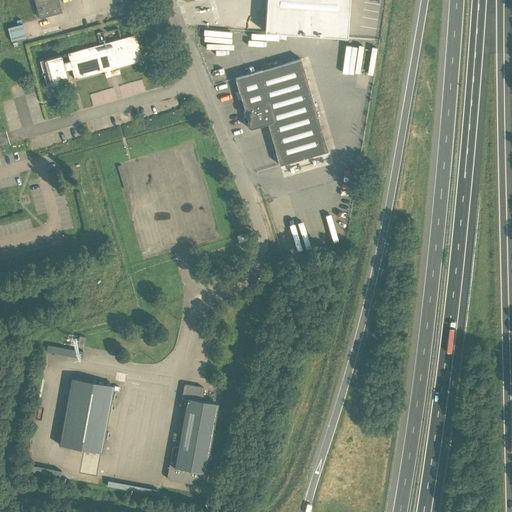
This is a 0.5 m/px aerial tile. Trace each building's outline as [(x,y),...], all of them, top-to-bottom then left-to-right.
[(34,0),(40,18),(53,15),(62,12),(59,0),(34,0)] [(23,23),(8,28),(12,41),(26,37),(23,23)] [(119,67),(133,63),(143,60),(136,34),(112,41),(112,42),(69,54),(70,60),(63,62),(61,56),(41,61),(47,86),(69,80),(66,69),(72,67),(75,79),(104,71),(106,77),(121,73),(119,67)] [(280,165),(289,162),(328,151),(301,58),(235,78),(245,109),(243,112),(245,116),(243,118),(245,122),(247,123),(248,127),(250,129),(268,124),(280,165)] [(278,228),(283,253),(323,244),(323,243),(331,241),(326,219),(309,222),(309,221),(278,228)] [(248,240),(246,233),(237,236),(239,242),(248,240)] [(102,452),(114,386),(71,378),(59,444),(102,452)] [(207,470),(218,404),(203,401),(205,389),(203,387),(186,384),(184,385),(180,406),(182,409),(185,409),(178,447),(175,446),(173,448),(167,477),(169,479),(204,486),(206,484),(208,470),(207,470)]
